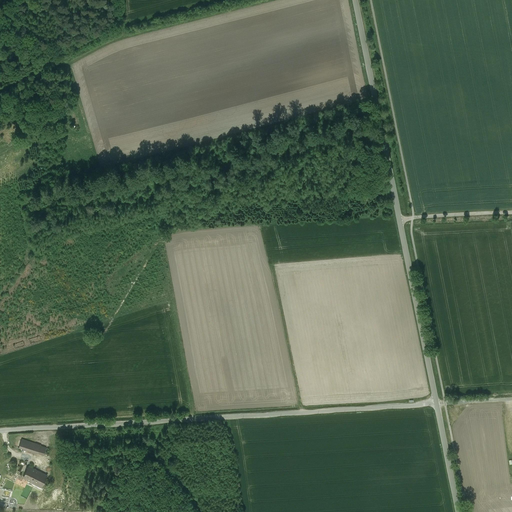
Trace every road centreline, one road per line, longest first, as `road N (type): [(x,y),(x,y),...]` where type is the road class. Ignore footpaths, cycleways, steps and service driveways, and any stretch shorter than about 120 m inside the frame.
road 1 (unclassified): [(0,431),(436,402)]
road 2 (tertiary): [(436,402),(354,0)]
road 3 (track): [(302,412),(273,265)]
